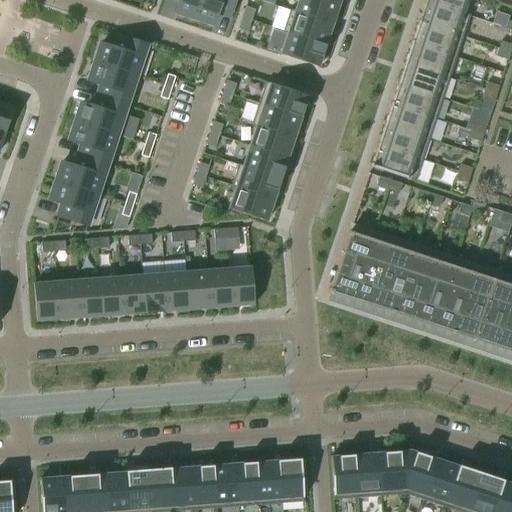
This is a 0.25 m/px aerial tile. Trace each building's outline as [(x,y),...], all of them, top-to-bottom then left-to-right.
[(180,0),(181,0),(176,13),(194,19),(200,0),(180,0)] [(200,0),(194,19),(213,25),(217,12),(229,16),(234,0),(200,0)] [(330,0),(297,0),(294,11),(332,23),(339,3),(330,0)] [(462,13),(466,0),(424,0),(424,2),(462,14),(462,13)] [(462,37),(469,15),(462,13),(462,14),(424,2),(417,22),(462,37)] [(246,5),(242,16),(252,19),(255,8),(246,5)] [(294,11),(288,31),(326,44),(332,23),(294,11)] [(242,16),(238,28),(248,31),(252,19),(242,16)] [(455,58),(462,37),(417,22),(411,41),(410,43),(455,58)] [(288,31),(280,53),(318,65),(326,44),(288,31)] [(136,76),(146,46),(117,36),(113,48),(101,44),(95,62),(136,76)] [(509,53),(511,45),(500,41),(498,49),(509,53)] [(449,78),(455,58),(410,43),(410,44),(404,63),(449,78)] [(507,60),(509,53),(498,49),(495,56),(507,60)] [(126,106),(136,76),(95,62),(89,80),(101,85),(97,96),(126,106)] [(442,99),(449,78),(404,63),(397,84),(442,99)] [(167,74),(163,85),(171,88),(175,77),(167,74)] [(227,79),(223,90),(233,93),(236,82),(227,79)] [(270,82),(263,104),(301,116),(308,94),(270,82)] [(498,86),(487,82),(484,90),(496,94),(498,86)] [(435,119),(442,99),(397,84),(391,103),(390,104),(435,119)] [(163,85),(159,97),(167,100),(171,88),(163,85)] [(223,90),(219,102),(229,105),(233,93),(223,90)] [(494,101),(496,94),(484,90),(482,97),(494,101)] [(117,135),(126,106),(97,96),(94,108),(81,104),(75,122),(117,135)] [(0,131),(3,132),(2,133),(3,133),(12,109),(0,104),(0,131)] [(263,104),(256,124),(294,137),(301,116),(263,104)] [(435,119),(390,104),(389,106),(390,106),(384,125),(428,140),(435,119)] [(213,120),(210,132),(219,135),(223,124),(213,120)] [(107,165),(117,135),(75,122),(69,140),(82,144),(78,155),(107,165)] [(485,127),(473,123),(471,131),(482,135),(485,127)] [(256,124),(249,145),(287,157),(294,137),(256,124)] [(428,140),(384,125),(377,145),(421,160),(428,140)] [(480,142),(482,135),(471,131),(468,138),(480,142)] [(210,132),(206,143),(215,146),(219,135),(210,132)] [(148,133),(144,144),(152,147),(156,135),(148,133)] [(144,144),(140,156),(148,158),(152,147),(144,144)] [(249,145),(243,165),(281,178),(287,157),(249,145)] [(421,160),(377,145),(369,167),(414,182),(421,160)] [(97,195),(107,165),(78,155),(74,167),(61,163),(55,181),(97,195)] [(200,161),(196,172),(206,176),(209,164),(200,161)] [(469,176),(471,168),(460,164),(457,172),(469,176)] [(243,165),(236,186),(274,198),(281,178),(243,165)] [(196,172),(192,184),(202,187),(206,176),(196,172)] [(467,183),(469,176),(457,172),(455,179),(467,183)] [(387,190),(390,180),(379,176),(376,186),(387,190)] [(398,193),(401,184),(390,180),(387,190),(398,193)] [(87,225),(97,195),(55,181),(50,199),(62,203),(58,216),(87,225)] [(236,186),(229,207),(267,220),(274,198),(236,186)] [(428,203),(431,193),(419,190),(416,199),(428,203)] [(128,192),(124,204),(132,206),(136,194),(128,192)] [(439,207),(442,197),(431,193),(428,203),(439,207)] [(481,215),(484,206),(473,202),(471,207),(469,212),(481,215)] [(469,212),(471,207),(460,203),(457,212),(468,216),(469,212)] [(124,204),(121,215),(129,217),(132,206),(124,204)] [(510,225),(511,218),(511,215),(502,212),(499,221),(510,225)] [(237,228),(225,229),(226,239),(238,238),(237,228)] [(226,239),(225,229),(213,230),(214,240),(226,239)] [(194,231),(182,232),(183,242),(195,241),(194,231)] [(183,242),(182,232),(170,233),(171,243),(183,242)] [(511,286),(346,232),(326,291),(511,352),(511,286)] [(151,234),(139,235),(140,245),(152,244),(151,234)] [(140,245),(139,235),(127,236),(128,246),(140,245)] [(97,248),(96,238),(84,239),(85,249),(97,248)] [(108,238),(96,238),(97,248),(109,248),(108,238)] [(65,241),(53,242),(54,252),(65,251),(65,241)] [(54,252),(53,242),(41,243),(42,253),(54,252)] [(251,267),(228,269),(231,306),(254,305),(251,267)] [(231,306),(228,269),(206,270),(209,308),(231,306)] [(209,308),(206,270),(185,272),(188,310),(209,308)] [(188,310),(185,272),(163,274),(166,311),(188,310)] [(166,311),(163,274),(142,275),(145,313),(166,311)] [(145,313),(142,275),(120,277),(123,315),(145,313)] [(123,315),(120,277),(99,279),(102,316),(123,315)] [(102,316),(99,279),(77,280),(80,318),(102,316)] [(80,318),(77,280),(56,282),(59,319),(80,318)] [(59,319),(56,282),(33,284),(36,321),(59,319)] [(405,491),(410,451),(376,453),(380,496),(404,494),(405,491)] [(423,500),(437,460),(410,451),(405,491),(404,494),(405,494),(423,500)] [(380,496),(376,453),(354,455),(357,498),(380,496)] [(357,498),(354,455),(330,457),(333,500),(357,498)] [(300,459),(277,461),(281,504),(303,502),(300,459)] [(445,508),(459,467),(437,460),(423,500),(445,508)] [(281,504),(277,461),(256,462),(259,505),(281,504)] [(259,505),(256,462),(234,464),(238,507),(259,505)] [(238,507),(234,464),(213,466),(216,509),(238,507)] [(216,509),(213,466),(191,467),(194,510),(216,509)] [(194,510),(191,467),(171,469),(170,469),(173,511),(194,510)] [(458,511),(467,511),(480,474),(459,467),(445,508),(458,511)] [(170,511),(173,511),(170,469),(171,469),(170,468),(148,470),(151,511),(170,511)] [(151,511),(148,470),(126,471),(126,472),(127,472),(129,511),(151,511)] [(129,511),(127,472),(126,472),(105,474),(107,511),(129,511)] [(107,511),(105,474),(84,475),(86,511),(107,511)] [(491,511),(502,481),(480,474),(467,511),(491,511)] [(86,511),(84,475),(62,477),(64,511),(86,511)] [(64,511),(62,477),(39,479),(41,511),(64,511)] [(0,511),(12,511),(10,481),(0,481),(0,511)] [(511,511),(511,484),(502,481),(491,511),(511,511)]
